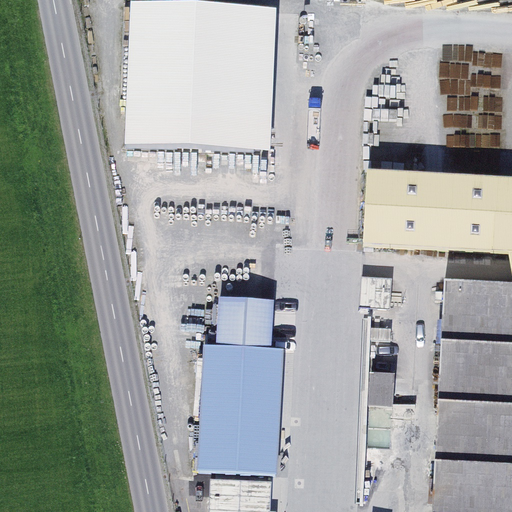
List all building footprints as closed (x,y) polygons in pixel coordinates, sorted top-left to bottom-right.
[(133,149),(298,159),(306,22),(141,12),(133,149)] [(511,256),(511,186),(371,178),(367,248),(511,256)] [(511,511),(511,294),(451,291),(438,511),(511,511)] [(198,471),(273,476),(281,350),(206,345),(198,471)] [(346,404),(369,404),(368,442),(391,442),(393,373),(347,372),(346,404)]
